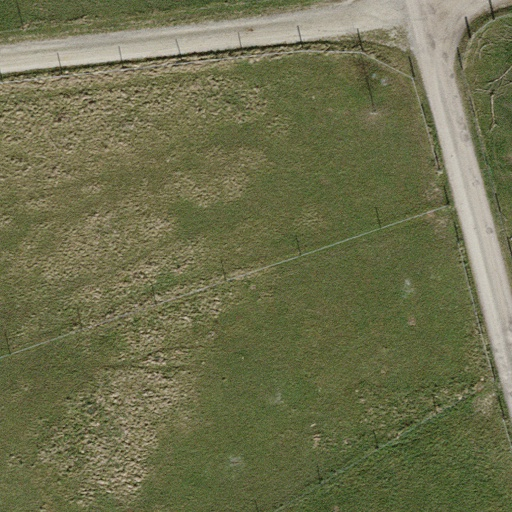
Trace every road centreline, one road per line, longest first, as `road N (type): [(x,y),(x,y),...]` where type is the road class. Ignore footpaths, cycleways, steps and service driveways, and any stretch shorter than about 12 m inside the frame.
road 1 (track): [(0,66),(427,17)]
road 2 (track): [(511,317),(422,0)]
